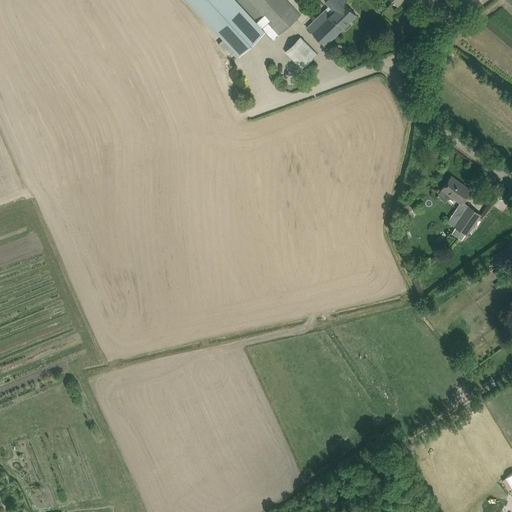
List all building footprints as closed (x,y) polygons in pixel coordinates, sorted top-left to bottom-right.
[(252,44),(265,31),(235,0),(186,0),(223,39),(218,44),(228,55),(233,51),(238,56),(252,44)] [(235,0),(265,31),(273,39),(278,34),(296,17),(302,23),(313,13),(300,0),(235,0)] [(319,15),(307,27),(318,38),(325,45),(356,15),(349,8),(345,3),(347,0),(325,0),(324,1),(329,6),(320,15),(319,15)] [(317,54),(310,46),(300,37),(281,56),(290,65),(297,72),(301,68),(302,68),(317,54)] [(101,167),(104,166),(103,161),(90,165),(82,142),(81,158),(83,164),(76,164),(76,168),(75,169),(63,168),(57,169),(57,176),(54,175),(49,177),(69,178),(83,173),(84,163),(87,171),(92,172),(93,166),(101,167)] [(462,204),(465,198),(471,190),(451,176),(445,184),(442,189),(438,194),(446,200),(450,195),(462,204)] [(462,240),(466,234),(467,234),(481,215),(468,206),(454,225),(458,228),(454,234),(462,240)] [(406,232),(398,235),(401,242),(409,239),(406,232)] [(511,242),(499,252),(504,258),(511,252),(511,242)] [(498,289),(500,288),(505,285),(501,279),(494,283),(498,289)]
